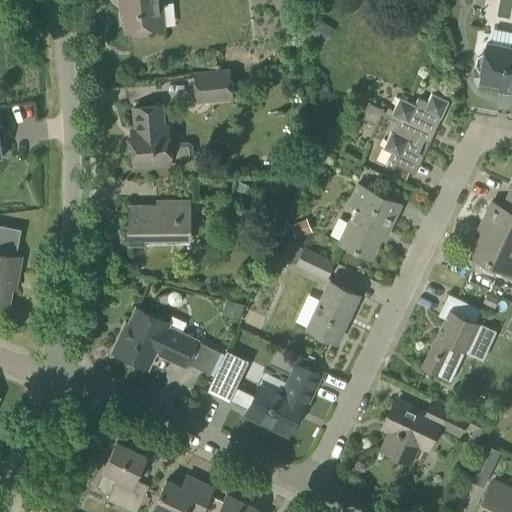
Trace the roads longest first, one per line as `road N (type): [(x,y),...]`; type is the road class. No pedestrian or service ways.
road 1 (residential): [(511,139),(484,140),(468,154),(311,483)]
road 2 (residential): [(47,371),(66,288),(73,169),(58,0)]
road 3 (residential): [(311,483),(80,377),(47,371)]
road 4 (residential): [(0,504),(47,371)]
